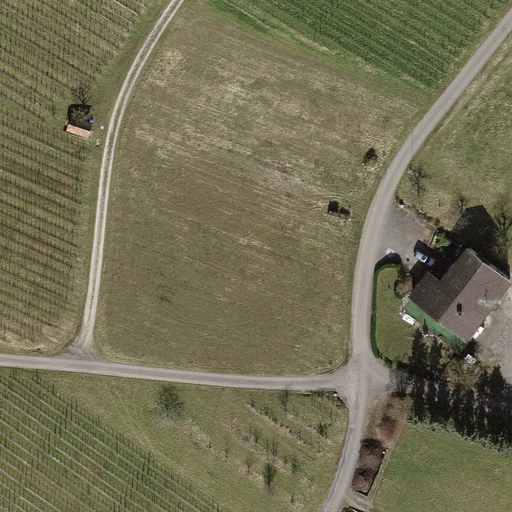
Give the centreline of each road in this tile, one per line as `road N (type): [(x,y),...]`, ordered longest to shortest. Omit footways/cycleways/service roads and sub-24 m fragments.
road 1 (track): [(511,415),(423,388),(0,359)]
road 2 (track): [(418,137),(369,236),(358,426),(329,511)]
road 3 (track): [(179,0),(125,94),(115,131),(83,366)]
road 4 (track): [(418,137),(511,20)]
